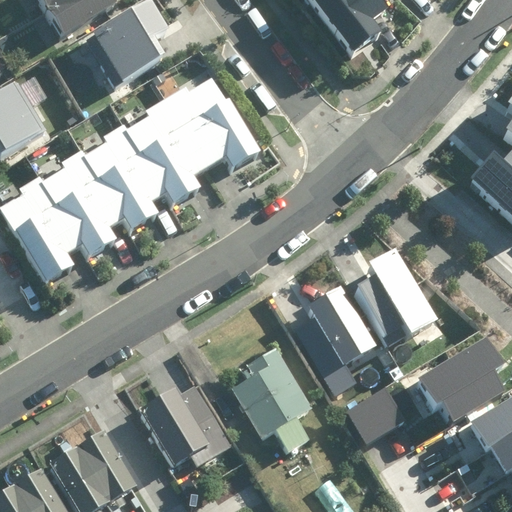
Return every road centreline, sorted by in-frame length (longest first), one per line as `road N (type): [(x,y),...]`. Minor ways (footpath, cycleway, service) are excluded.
road 1 (residential): [(356,162),(190,285),(77,354)]
road 2 (residential): [(497,0),(356,162)]
road 3 (residential): [(356,162),(320,129),(225,0)]
road 4 (residential): [(77,354),(169,511)]
